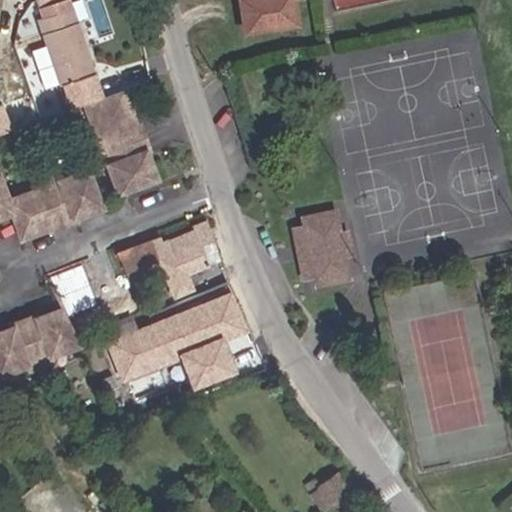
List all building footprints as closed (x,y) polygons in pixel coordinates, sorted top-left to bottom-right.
[(40,19),(69,9),(66,0),(51,0),(36,6),(40,19)] [(251,37),(305,25),(299,0),(258,0),(244,4),(251,37)] [(92,76),(69,9),(40,19),(34,22),(58,88),(92,76)] [(402,62),(439,57),(436,34),(424,36),(424,40),(399,44),(402,62)] [(95,142),(101,155),(126,146),(122,133),(139,126),(126,89),(109,96),(108,96),(88,104),(101,140),(95,142)] [(0,140),(14,137),(6,105),(0,106),(0,140)] [(146,124),(139,126),(122,133),(126,146),(151,137),(146,124)] [(151,137),(126,146),(132,160),(150,153),(155,151),(151,137)] [(132,160),(126,146),(101,155),(105,168),(110,166),(121,192),(159,178),(150,153),(132,160)] [(49,180),(59,206),(72,201),(79,219),(106,208),(92,170),(65,180),(62,174),(49,180)] [(0,219),(15,214),(25,239),(52,228),(46,211),(59,206),(49,180),(36,184),(38,189),(11,200),(1,175),(0,175),(0,219)] [(72,201),(59,206),(68,229),(81,224),(79,219),(72,201)] [(46,211),(52,228),(55,234),(68,229),(59,206),(46,211)] [(338,232),(334,212),(303,218),(304,223),(314,278),(315,283),(347,277),(343,257),(338,232)] [(211,238),(204,220),(190,226),(193,232),(142,252),(148,266),(158,262),(173,300),(191,292),(185,277),(206,268),(198,243),(211,238)] [(314,278),(304,223),(292,226),(301,279),(314,278)] [(355,254),(351,229),(338,232),(343,257),(355,254)] [(178,317),(144,330),(115,342),(129,376),(180,355),(195,390),(238,373),(223,338),(245,329),(232,295),(178,317)] [(36,322),(42,340),(29,345),(39,371),(53,366),(51,361),(79,350),(77,346),(63,311),(36,322)] [(20,321),(29,345),(42,340),(36,322),(33,316),(20,321)] [(29,345),(20,321),(6,326),(9,333),(16,350),(29,345)] [(29,345),(16,350),(9,333),(0,336),(0,379),(23,370),(26,376),(39,371),(29,345)] [(318,511),(327,511),(348,497),(333,478),(307,496),(318,511)] [(107,511),(92,493),(85,498),(82,501),(91,511),(107,511)]
